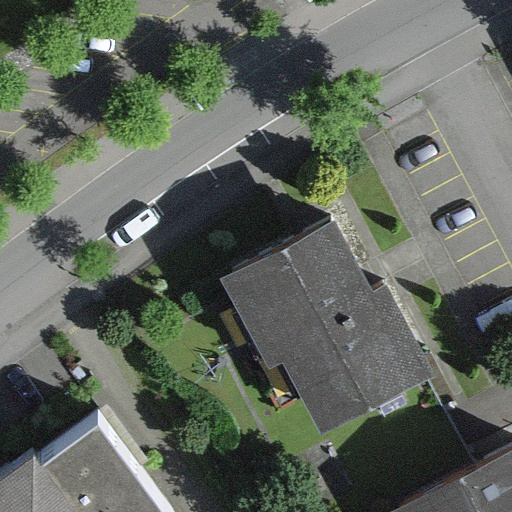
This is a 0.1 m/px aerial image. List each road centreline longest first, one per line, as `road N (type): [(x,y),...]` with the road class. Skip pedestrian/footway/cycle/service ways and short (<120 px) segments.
road 1 (residential): [(0,283),(276,91),(431,14)]
road 2 (residential): [(511,169),(431,14)]
